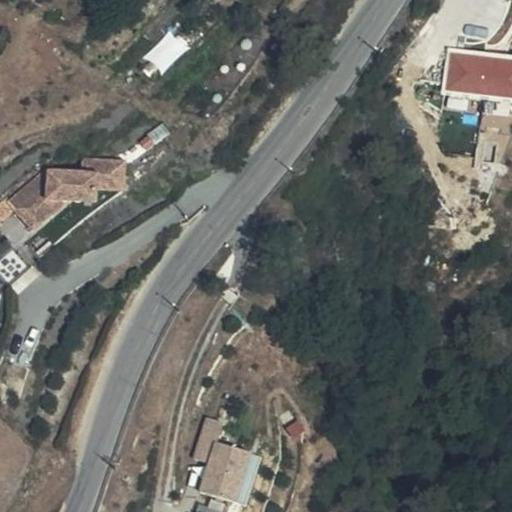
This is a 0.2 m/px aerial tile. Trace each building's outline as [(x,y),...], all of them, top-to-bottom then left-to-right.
[(511,54),(449,52),(447,95),(511,97),(511,54)] [(0,204),(0,216),(12,232),(32,217),(28,212),(38,204),(47,206),(76,209),(78,196),(104,198),(107,174),(64,168),(62,179),(28,175),(27,174),(16,182),(21,189),(0,204)] [(0,204),(21,189),(16,182),(0,193),(0,204)] [(32,217),(47,206),(38,204),(28,212),(32,217)] [(205,436),(189,430),(175,470),(191,475),(181,502),(207,511),(215,511),(232,465),(199,453),(205,436)] [(226,511),(242,469),(232,465),(215,511),(226,511)]
